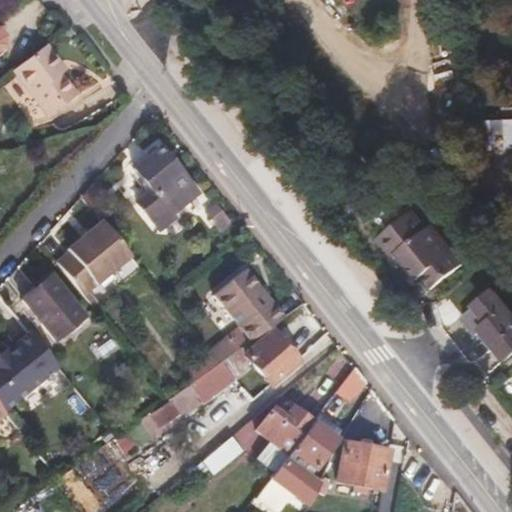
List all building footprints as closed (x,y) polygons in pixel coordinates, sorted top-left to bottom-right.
[(10,72),(38,109),(49,101),(55,108),(72,95),(58,75),(51,67),(55,64),(41,47),(10,72)] [(61,72),(55,64),(51,67),(58,75),(61,72)] [(44,117),(55,108),(49,101),(38,109),(44,117)] [(483,156),(511,156),(511,117),(484,117),(483,156)] [(170,220),(196,198),(159,153),(133,174),(170,220)] [(393,251),(400,259),(414,278),(418,275),(427,287),(459,263),(427,223),(422,227),(409,209),(375,236),(389,254),(393,251)] [(131,258),(102,223),(67,252),(69,253),(56,263),(69,279),(83,296),(84,297),(131,258)] [(395,262),(400,259),(393,251),(389,254),(395,262)] [(213,297),(251,344),(263,335),(283,320),(244,272),(213,297)] [(57,342),(85,319),(52,279),(24,301),(57,342)] [(501,358),(511,348),(511,315),(490,288),(459,313),(472,330),(477,326),(501,358)] [(279,335),(250,358),(272,385),(300,360),(279,335)] [(239,351),(231,341),(228,337),(212,349),(208,352),(220,365),(228,359),(239,351)] [(0,407),(6,401),(0,394),(0,384),(21,368),(0,342),(0,407)] [(365,379),(356,368),(333,398),(343,407),(365,379)] [(284,462),(309,429),(290,414),(282,426),(268,416),(252,438),(284,462)] [(316,420),(309,429),(335,448),(341,441),(316,420)] [(309,429),(284,462),(266,485),(291,505),(306,486),(299,480),(304,472),(312,477),(335,448),(309,429)] [(37,455),(58,480),(76,467),(55,441),(37,455)] [(330,481),(383,489),(380,511),(390,511),(400,452),(389,450),(341,442),(323,479),(316,493),(311,503),(319,508),(330,481)] [(233,473),(223,462),(199,482),(210,493),(233,473)] [(300,511),(306,511),(311,503),(316,493),(306,486),(291,505),(300,511)]
